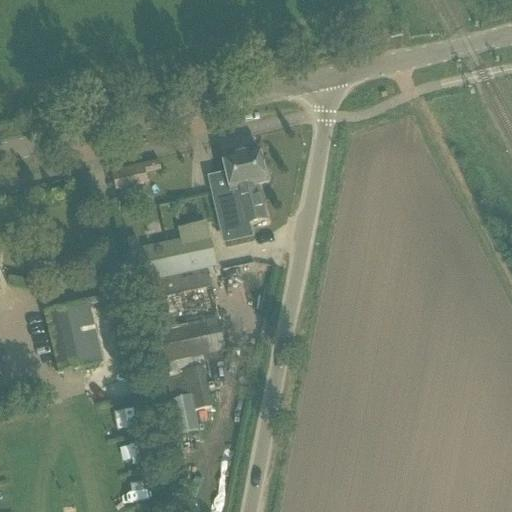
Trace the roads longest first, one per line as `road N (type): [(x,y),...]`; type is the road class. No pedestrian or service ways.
road 1 (unclassified): [(251,511),(299,280),(327,78)]
road 2 (tertiary): [(0,154),(327,78)]
road 3 (tertiary): [(327,78),(511,35)]
